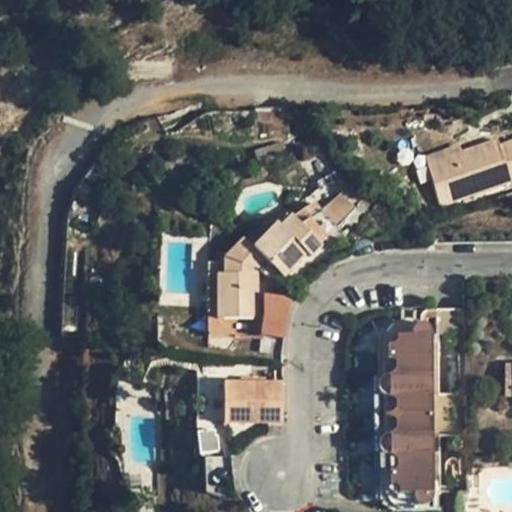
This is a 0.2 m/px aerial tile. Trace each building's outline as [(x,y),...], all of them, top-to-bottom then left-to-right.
[(439,207),(511,181),(511,142),(498,147),(496,142),(460,154),(426,166),(439,207)] [(423,158),(426,166),(460,154),(457,146),(423,158)] [(319,248),(299,230),(288,219),(278,229),(274,226),(252,250),(241,240),(223,259),(223,275),(215,275),(217,320),(256,319),(256,274),(265,264),(282,279),(304,256),(309,260),(319,248)] [(307,221),(299,230),(319,248),(327,239),(307,221)] [(289,338),(293,296),(266,294),(262,335),(289,338)] [(427,330),(423,327),(420,326),(416,327),(411,330),(410,331),(409,337),(394,338),(394,343),(391,346),(386,347),(386,362),(390,361),(393,364),(393,371),(388,376),(383,377),(378,380),(376,385),(376,388),(377,393),(379,395),(383,398),(390,399),(393,402),(393,410),(389,415),(382,416),(382,418),(389,419),(394,424),(394,430),(391,434),(384,436),(379,439),(377,444),(377,447),(378,452),(380,454),(384,456),(388,457),(394,462),(394,469),(392,471),(388,472),(388,487),(393,486),(397,489),(397,495),(412,495),(413,501),(414,504),(419,506),(424,506),(428,505),(432,498),(429,336),(427,330)] [(511,397),(511,368),(503,368),(502,397),(511,397)] [(282,424),(281,384),(222,384),(222,425),(266,425),(282,424)] [(205,494),(231,501),(227,459),(204,460),(205,494)]
